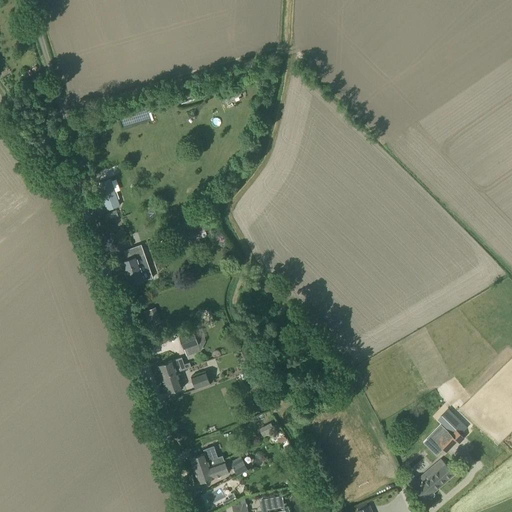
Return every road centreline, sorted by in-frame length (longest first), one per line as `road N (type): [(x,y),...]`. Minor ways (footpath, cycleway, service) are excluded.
road 1 (unclassified): [(188,511),(176,454),(90,203)]
road 2 (unclassified): [(90,203),(30,0)]
road 3 (unclassified): [(90,203),(57,174),(0,91)]
